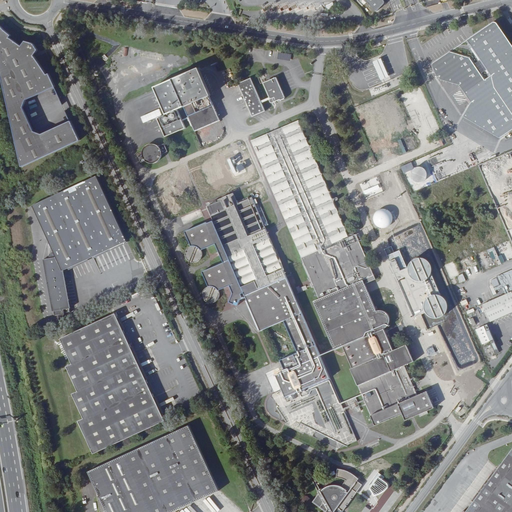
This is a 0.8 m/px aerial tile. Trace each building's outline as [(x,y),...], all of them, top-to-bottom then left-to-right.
[(460,84),(472,101),(463,115),(494,134),(511,121),(511,44),(497,22),(495,21),(494,21),(467,40),(491,74),(485,78),(470,55),(450,49),(435,60),(432,64),(439,78),(460,84)] [(0,25),(0,74),(21,165),(23,164),(79,139),(70,119),(41,132),(34,129),(23,105),(26,98),(55,85),(49,72),(47,72),(33,50),(34,48),(35,49),(37,46),(34,40),(31,38),(24,38),(23,40),(24,41),(22,43),(10,35),(11,34),(0,25)] [(467,40),(450,49),(470,55),(485,78),(491,74),(467,40)] [(381,58),(373,60),(379,79),(387,77),(381,58)] [(193,127),(217,116),(206,91),(208,91),(196,63),(151,82),(165,114),(157,117),(165,135),(184,127),(177,110),(184,106),(193,127)] [(261,101),(251,79),(238,84),(253,116),(265,111),(262,103),(269,100),(271,103),(285,97),(277,78),(263,84),(266,91),(268,98),(261,101)] [(410,380),(414,378),(414,377),(414,376),(413,375),(412,375),(409,377),(403,365),(412,361),(404,344),(392,350),(382,329),(385,327),(387,324),(387,322),(388,318),(386,315),(385,314),(382,312),(381,311),(378,311),(376,311),(374,311),(362,285),(372,280),(352,235),(345,238),(328,203),(332,201),(333,200),(332,199),(332,198),(331,198),(327,200),(304,150),(308,148),(309,147),(308,145),(307,145),(303,147),(291,123),(245,144),(316,297),(310,300),(333,350),(342,346),(351,367),(349,367),(370,413),(416,393),(410,380)] [(161,151),(167,148),(163,140),(157,143),(155,141),(152,141),(150,141),(148,141),(146,142),(144,144),(143,146),(142,147),(141,150),(141,152),(142,154),(144,157),(147,159),(148,159),(150,160),(152,160),(154,159),(156,158),(158,157),(159,155),(160,154),(161,152),(161,151)] [(484,177),(489,176),(488,171),(497,167),(494,158),(479,163),(484,177)] [(127,242),(96,176),(32,206),(56,256),(54,257),(53,255),(53,254),(51,254),(50,254),(48,255),(48,256),(48,257),(49,258),(43,259),(54,314),(59,314),(60,315),(61,316),(62,316),(63,315),(64,312),(70,312),(64,278),(61,278),(60,273),(63,272),(62,271),(127,242)] [(339,448),(357,439),(246,198),(233,205),(231,202),(229,203),(225,195),(217,199),(217,201),(201,209),(208,223),(202,225),(202,224),(180,234),(187,249),(185,249),(184,250),(183,251),(182,253),(181,255),(181,258),(181,259),(182,260),(182,262),(183,263),(185,264),(187,265),(190,266),(191,265),(193,265),(195,264),(196,263),(197,261),(198,259),(198,256),(198,255),(197,253),(211,246),(220,264),(198,274),(205,288),(203,289),(201,291),(200,294),(200,295),(199,297),(200,299),(200,301),(202,303),(203,304),(205,305),(206,306),(208,306),(211,305),(213,304),(215,303),(216,302),(217,300),(217,299),(217,298),(217,296),(216,293),(222,290),(225,298),(222,306),(230,309),(232,304),(238,301),(254,334),(277,323),(292,355),(274,363),(279,374),(270,378),(274,386),(276,385),(279,391),(267,397),(264,399),(262,402),(261,405),(261,408),(261,410),(262,412),(263,415),(264,416),(265,417),(268,419),(271,420),(339,448)] [(490,321),(511,311),(511,291),(483,304),(490,321)] [(94,454),(165,421),(116,313),(60,338),(72,364),(66,366),(78,391),(72,394),(84,418),(78,421),(94,454)] [(487,324),(475,328),(482,346),(480,347),(485,358),(489,356),(491,360),(496,358),(495,355),(500,353),(498,347),(496,348),(487,324)] [(416,393),(370,413),(375,423),(402,411),(405,417),(433,404),(426,388),(416,393)] [(189,426),(89,472),(99,493),(102,511),(172,511),(219,491),(189,426)] [(511,511),(511,447),(465,510),(463,509),(460,511),(511,511)] [(339,511),(343,508),(344,508),(348,503),(347,502),(348,501),(349,502),(353,496),(352,495),(353,494),(354,495),(364,482),(359,478),(360,476),(356,473),(354,471),(350,469),(348,468),(343,467),(339,466),(338,474),(342,475),(345,476),(347,477),(343,484),(341,483),(338,482),(335,482),(331,482),(330,483),(327,484),(325,485),(322,488),(322,487),(319,488),(320,490),(314,498),(327,508),(326,509),(327,510),(326,511),(327,511),(339,511)]
